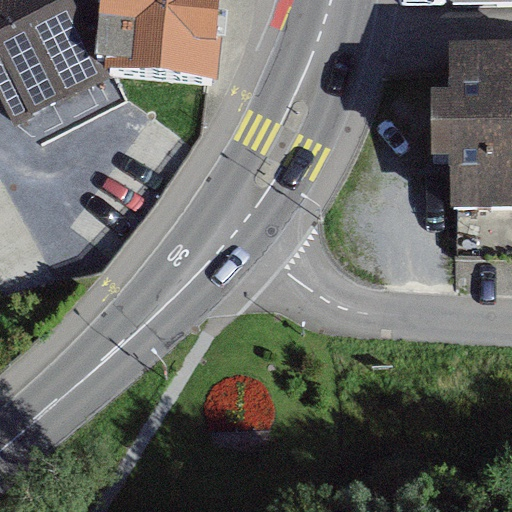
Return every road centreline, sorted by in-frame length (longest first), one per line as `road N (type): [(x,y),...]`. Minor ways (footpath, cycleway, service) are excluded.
road 1 (secondary): [(0,453),(236,233)]
road 2 (residential): [(236,233),(322,299),(355,313),(511,321)]
road 3 (secondary): [(236,233),(283,145),(332,0)]
